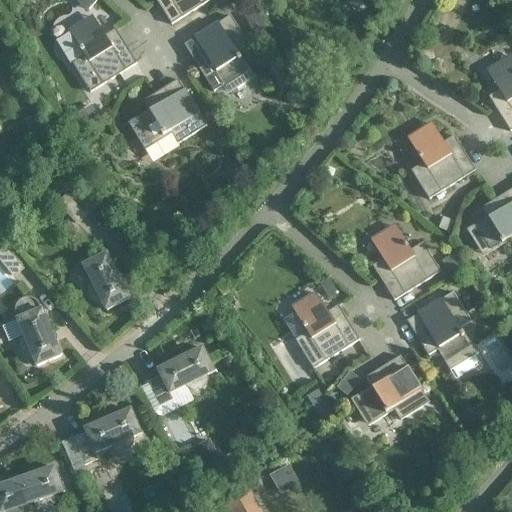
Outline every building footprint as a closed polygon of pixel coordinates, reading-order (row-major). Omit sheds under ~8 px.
[(154,0),(157,4),(171,26),(212,0),(154,0)] [(364,0),(347,0),(353,8),(365,1),(364,0)] [(257,12),(244,20),(255,38),(268,30),(257,12)] [(230,17),(184,46),(212,92),(223,85),(228,93),(252,78),(237,54),(248,46),(230,17)] [(90,94),(137,65),(115,30),(105,37),(93,18),(69,33),(74,42),(61,51),(70,66),(72,65),(90,94)] [(489,98),(496,110),(498,109),(511,131),(509,132),(510,133),(511,131),(511,59),(511,58),(487,73),(499,92),(489,98)] [(6,62),(0,64),(0,83),(5,95),(19,88),(6,62)] [(206,127),(177,81),(143,102),(149,113),(130,125),(145,149),(153,144),(162,159),(179,148),(177,145),(206,127)] [(25,93),(12,98),(17,110),(30,104),(25,93)] [(92,108),(82,115),(88,125),(98,118),(92,108)] [(445,191),(476,172),(475,171),(473,172),(460,151),(462,149),(454,137),(443,144),(432,125),(408,140),(419,157),(418,157),(420,161),(421,160),(423,164),(411,172),(429,201),(438,195),(441,200),(448,195),(445,191)] [(63,177),(56,184),(64,192),(71,185),(63,177)] [(511,193),(495,204),(494,202),(482,210),(488,220),(469,232),(484,256),(501,245),(502,245),(505,243),(509,240),(511,245),(511,193)] [(67,196),(58,206),(75,224),(85,215),(67,196)] [(443,216),(438,227),(448,231),(453,220),(443,216)] [(373,268),(380,280),(382,279),(395,300),(394,301),(394,302),(441,273),(423,244),(410,252),(408,248),(406,244),(406,245),(395,227),(371,242),(383,261),(373,268)] [(0,253),(0,262),(12,277),(22,268),(6,248),(0,253)] [(452,253),(441,259),(448,270),(458,263),(452,253)] [(119,278),(117,275),(106,254),(83,266),(92,284),(91,285),(89,286),(88,288),(88,290),(87,291),(87,293),(88,295),(88,297),(89,299),(91,301),(92,301),(94,303),(96,303),(97,303),(99,303),(102,303),(107,312),(130,300),(122,284),(119,286),(116,280),(119,278)] [(328,277),(320,283),(330,298),(338,292),(328,277)] [(313,370),(360,341),(359,340),(357,341),(344,320),(346,319),(338,307),(327,313),(316,294),(292,309),(303,326),(302,327),(304,330),(305,330),(307,334),(295,341),(313,370)] [(417,316),(407,323),(408,324),(409,323),(423,344),(421,345),(429,357),(439,351),(451,370),(475,355),(464,337),(462,334),(459,330),(471,322),(453,294),(441,301),(417,316)] [(467,296),(459,301),(466,313),(475,308),(467,296)] [(16,316),(17,320),(2,326),(8,340),(23,334),(25,338),(23,340),(21,341),(21,343),(20,344),(19,345),(19,347),(19,348),(19,349),(20,350),(20,351),(20,352),(21,353),(22,354),(23,356),(25,357),(27,358),(30,358),(32,358),(33,358),(37,368),(61,358),(54,341),(52,342),(49,336),(52,335),(40,307),(39,306),(38,304),(36,302),(34,301),(32,300),(29,299),(27,299),(25,299),(23,300),(21,301),(19,303),(18,304),(17,305),(16,306),(15,308),(15,310),(15,312),(15,315),(16,316)] [(511,368),(494,339),(473,351),(498,394),(511,385),(511,368)] [(204,349),(191,355),(188,357),(189,359),(183,362),(182,360),(157,372),(159,377),(147,382),(159,405),(172,399),(170,395),(187,386),(187,387),(189,389),(191,390),(193,391),(195,391),(198,391),(199,391),(201,389),(203,388),(204,387),(205,386),(206,384),(206,382),(206,381),(206,379),(206,378),(206,377),(215,372),(204,349)] [(407,368),(400,357),(399,358),(400,360),(379,373),(378,371),(366,379),(372,389),(353,401),(368,425),(385,414),(386,415),(389,413),(389,412),(393,410),(401,422),(429,404),(422,392),(422,391),(407,368)] [(280,365),(296,390),(308,383),(292,358),(280,365)] [(318,389),(306,395),(312,406),(323,399),(318,389)] [(86,435),(63,445),(73,469),(97,459),(95,454),(113,447),(113,448),(114,448),(114,449),(115,450),(116,450),(116,451),(117,451),(118,451),(118,452),(119,452),(120,452),(121,452),(122,452),(123,452),(124,452),(125,452),(126,452),(126,451),(127,451),(128,451),(128,450),(129,450),(129,449),(130,449),(130,448),(131,448),(131,447),(132,446),(132,445),(133,444),(133,443),(133,442),(133,441),(133,440),(133,439),(132,439),(142,435),(132,411),(116,417),(117,420),(111,423),(109,420),(84,431),(86,435)] [(211,438),(186,451),(194,468),(219,456),(211,438)] [(0,511),(22,511),(21,508),(34,503),(35,504),(35,505),(36,505),(36,506),(37,506),(37,507),(38,507),(38,508),(39,508),(40,508),(40,509),(41,509),(42,509),(43,509),(44,509),(45,509),(46,509),(47,509),(48,508),(49,508),(50,507),(51,507),(51,506),(52,506),(52,505),(53,505),(53,504),(54,503),(54,502),(54,501),(54,500),(55,499),(55,498),(55,497),(54,497),(54,496),(64,493),(56,468),(39,474),(40,477),(34,479),(33,476),(0,487),(0,511)] [(256,511),(249,501),(230,511),(256,511)]
